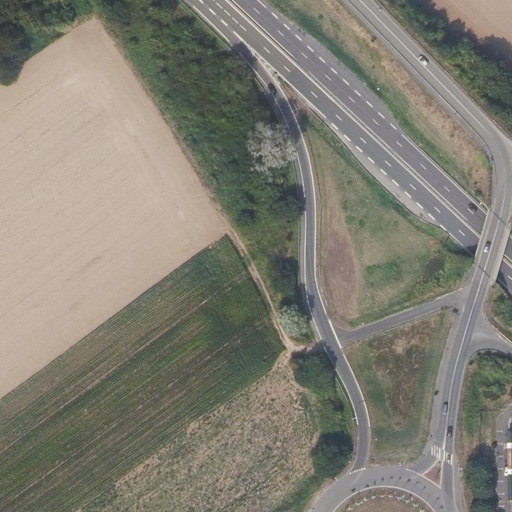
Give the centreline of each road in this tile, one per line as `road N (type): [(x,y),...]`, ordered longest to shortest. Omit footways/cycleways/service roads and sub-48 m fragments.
road 1 (trunk): [(197,0),(261,72),(291,126),(308,194),(311,287),(361,416),(354,484)]
road 2 (trunk): [(212,0),(511,278)]
road 3 (trunk): [(511,251),(244,0)]
road 4 (tertiary): [(359,0),(505,155)]
road 5 (track): [(478,291),(331,342)]
road 6 (tertiary): [(450,511),(451,386)]
